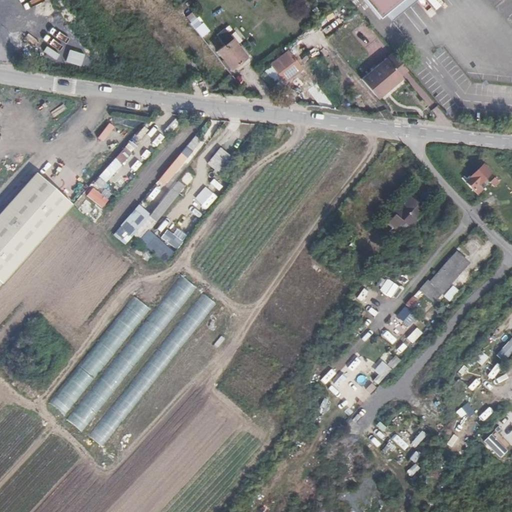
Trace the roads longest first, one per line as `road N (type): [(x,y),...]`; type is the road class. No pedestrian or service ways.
road 1 (unclassified): [(0,74),(395,128)]
road 2 (residential): [(511,255),(468,218),(395,128)]
road 3 (unknown): [(106,89),(0,204)]
